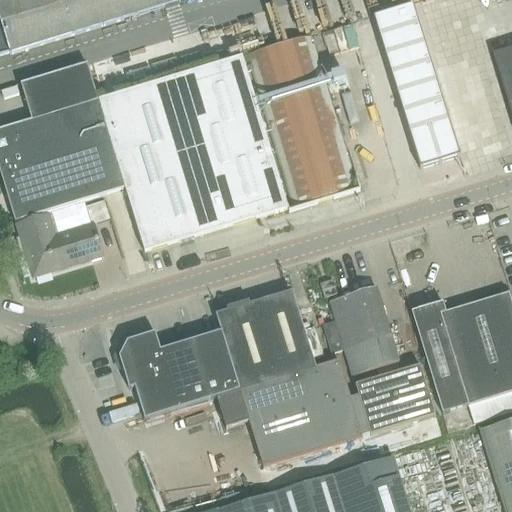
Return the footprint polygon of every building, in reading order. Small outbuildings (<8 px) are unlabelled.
[(0,0),(0,57),(10,54),(11,56),(194,0),(0,0)] [(350,10),(350,18),(365,17),(364,0),(351,0),(352,10),(350,10)] [(421,171),(460,159),(415,8),(375,19),(421,171)] [(266,44),(279,42),(273,10),(260,13),(266,44)] [(358,192),(312,37),(246,57),(292,211),(358,192)] [(511,49),(493,56),(511,117),(511,49)] [(243,60),(99,103),(125,190),(144,253),(288,210),(243,60)] [(33,123),(0,132),(0,171),(15,223),(49,212),(87,201),(125,190),(99,103),(88,67),(22,87),(33,123)] [(349,136),(376,129),(374,119),(347,126),(349,136)] [(49,212),(15,223),(16,223),(16,224),(32,280),(104,258),(94,226),(89,208),(87,201),(49,212)] [(105,203),(89,208),(94,226),(111,221),(105,203)] [(337,296),(333,282),(320,286),(325,300),(337,296)] [(399,365),(376,290),(330,304),(353,379),(399,365)] [(216,317),(222,335),(240,394),(316,370),(293,294),(216,317)] [(411,315),(442,417),(511,395),(511,304),(509,296),(445,315),(442,305),(411,315)] [(145,423),(240,394),(222,335),(161,353),(156,336),(128,344),(120,360),(129,392),(135,390),(145,423)] [(240,394),(264,470),(363,440),(348,390),(339,364),(316,370),(240,394)] [(348,390),(363,440),(436,418),(421,368),(348,390)] [(88,381),(93,394),(103,391),(108,404),(113,402),(115,408),(122,406),(117,393),(114,394),(108,374),(88,381)] [(511,511),(511,424),(481,435),(502,504),(504,511),(511,511)] [(276,497),(226,511),(408,511),(393,460),(333,478),(276,496),(276,497)]
